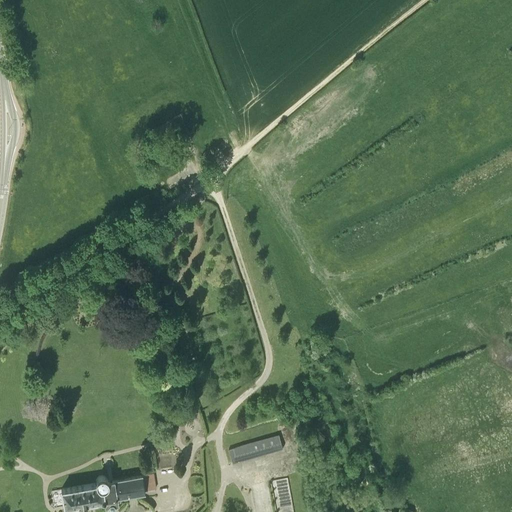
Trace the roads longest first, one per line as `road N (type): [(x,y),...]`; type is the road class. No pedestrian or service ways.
road 1 (track): [(214,511),(223,486),(220,428),(268,370),(269,351),(208,181)]
road 2 (track): [(425,0),(208,181)]
road 3 (track): [(0,311),(208,181)]
